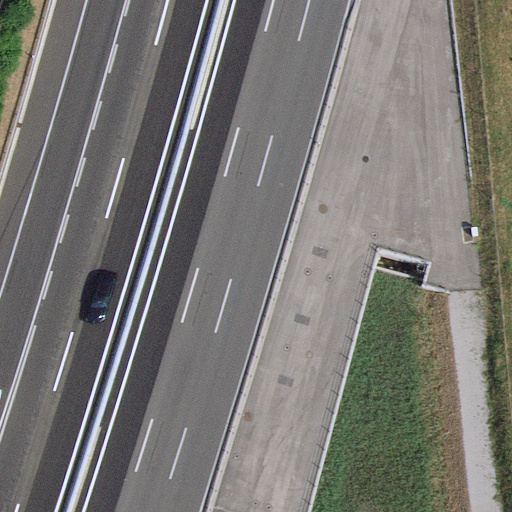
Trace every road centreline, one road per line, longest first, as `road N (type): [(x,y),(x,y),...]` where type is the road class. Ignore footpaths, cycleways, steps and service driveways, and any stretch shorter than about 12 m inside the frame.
road 1 (motorway): [(160,0),(79,308),(10,511)]
road 2 (motorway): [(140,511),(286,0)]
road 3 (motorway): [(95,0),(0,342)]
